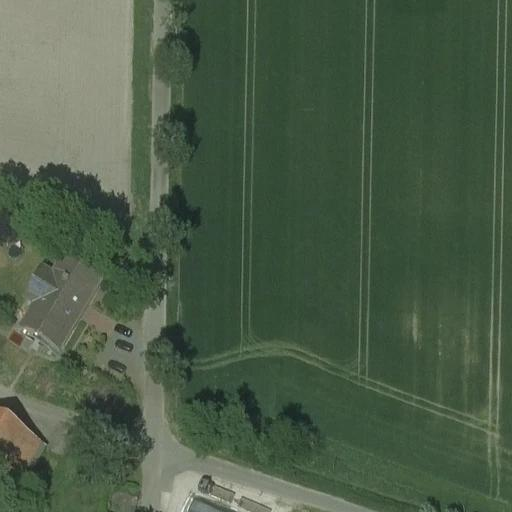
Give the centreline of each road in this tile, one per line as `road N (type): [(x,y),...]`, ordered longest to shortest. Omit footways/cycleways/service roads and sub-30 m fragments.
road 1 (unclassified): [(156,453),(163,0)]
road 2 (unclassified): [(350,511),(156,453)]
road 3 (unknown): [(156,453),(0,397)]
